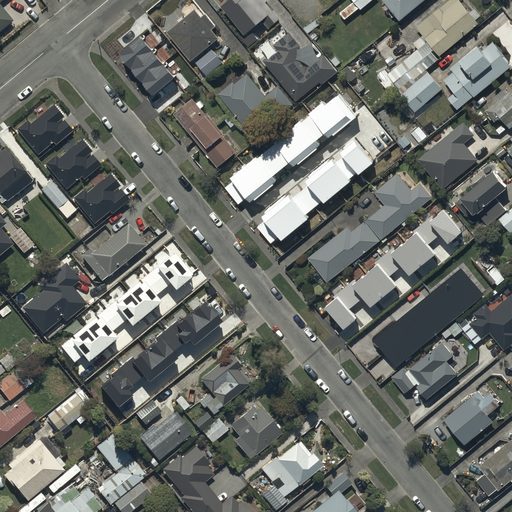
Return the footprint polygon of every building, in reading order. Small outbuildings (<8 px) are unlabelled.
[(0,7),(0,5),(6,0),(0,0),(0,35),(14,23),(0,7)] [(234,0),(222,10),(245,38),(265,22),(271,30),(281,22),(267,5),(269,4),(265,0),(234,0)] [(377,0),(351,0),(354,3),(339,14),(345,22),(359,11),(360,13),(377,0)] [(429,0),(380,0),(400,24),(429,0)] [(449,0),(415,29),(422,37),(412,45),(417,52),(380,82),(391,95),(397,90),(400,93),(480,27),(457,0),(449,0)] [(192,64),(219,41),(212,33),(218,28),(207,16),(203,20),(196,12),(167,36),(192,64)] [(322,87),(339,73),(325,55),(311,67),(304,68),(300,62),(301,48),(289,34),(273,48),(276,52),(262,64),(298,105),(320,85),(322,87)] [(136,60),(147,73),(144,76),(148,82),(152,79),(164,95),(163,95),(171,105),(189,90),(181,80),(185,76),(163,49),(161,50),(156,44),(136,60)] [(448,101),(457,112),(511,68),(511,67),(493,44),(484,50),(481,47),(450,71),(452,73),(448,76),(450,78),(444,83),(454,96),(448,101)] [(207,78),(224,64),(214,51),(197,65),(207,78)] [(416,114),(442,90),(428,74),(401,98),(416,114)] [(254,140),(294,106),(278,87),(267,97),(248,75),(235,86),(233,83),(217,96),(254,140)] [(493,99),(492,108),(486,113),(495,125),(498,122),(502,127),(496,132),(500,136),(508,129),(510,132),(511,130),(511,91),(508,95),(504,90),(493,99)] [(353,118),(336,97),(327,104),(325,101),(311,112),(312,114),(303,121),(318,139),(326,132),(330,137),(353,118)] [(174,116),(218,169),(237,154),(223,137),(225,136),(208,116),(207,117),(193,101),(174,116)] [(75,131),(54,106),(31,125),(28,122),(16,131),(38,157),(54,145),(56,147),(75,131)] [(303,121),(302,120),(276,141),(277,143),(268,150),(283,168),(292,161),(295,165),(322,144),(318,139),(303,121)] [(463,124),(418,161),(443,192),(479,162),(464,145),(474,137),(463,124)] [(104,164),(83,139),(60,158),(57,155),(45,165),(67,191),(82,178),(85,180),(104,164)] [(346,155),(337,163),(352,180),(375,162),(357,139),(342,151),(346,155)] [(0,155),(0,200),(1,201),(0,202),(0,206),(2,209),(6,205),(7,206),(34,183),(26,175),(27,174),(7,150),(0,155)] [(258,155),(232,177),(252,201),(278,179),(274,175),(283,168),(268,150),(260,157),(258,155)] [(327,203),(353,182),(352,180),(337,163),(333,158),(307,180),(311,184),(302,191),(317,209),(326,202),(327,203)] [(471,183),(474,186),(457,200),(466,212),(470,210),(474,214),(478,211),(488,222),(506,207),(496,196),(507,186),(494,170),(488,175),(485,172),(471,183)] [(132,199),(111,173),(88,193),(85,189),(73,199),(95,225),(110,212),(113,215),(132,199)] [(309,260),(328,284),(432,199),(421,185),(412,192),(398,174),(373,194),(384,207),(353,233),(349,228),(309,260)] [(50,179),(41,187),(57,206),(60,204),(65,210),(72,204),(50,179)] [(264,215),(284,239),(310,217),(309,216),(317,209),(302,191),(294,198),(290,194),(264,215)] [(511,234),(511,208),(498,220),(511,235),(511,234)] [(0,228),(6,223),(0,216),(0,256),(14,244),(0,228)] [(86,248),(90,252),(82,258),(104,284),(148,247),(129,224),(110,240),(104,233),(86,248)] [(35,244),(19,227),(9,237),(24,253),(35,244)] [(480,250),(474,243),(463,252),(469,259),(480,250)] [(408,259),(400,251),(385,265),(392,273),(408,259)] [(172,254),(156,267),(175,289),(191,276),(172,254)] [(65,322),(85,304),(74,292),(75,285),(80,281),(65,263),(37,286),(42,291),(21,309),(43,335),(44,334),(46,336),(51,331),(49,329),(62,318),(65,322)] [(463,268),(375,340),(397,367),(485,294),(463,268)] [(395,301),(377,280),(342,308),(360,330),(395,301)] [(144,282),(129,293),(146,314),(161,302),(144,282)] [(129,293),(115,305),(131,326),(146,314),(129,293)] [(511,296),(493,313),(486,305),(473,316),(477,321),(470,326),(482,341),(490,335),(504,353),(511,346),(511,296)] [(108,308),(99,298),(82,313),(80,310),(67,321),(78,333),(108,308)] [(205,301),(191,313),(207,333),(222,321),(205,301)] [(191,313),(176,324),(181,331),(177,335),(184,343),(188,340),(193,345),(207,333),(191,313)] [(100,317),(86,329),(103,350),(117,338),(100,317)] [(86,329),(71,341),(88,362),(103,350),(86,329)] [(160,337),(145,349),(162,370),(177,358),(160,337)] [(453,356),(442,343),(406,374),(418,388),(416,390),(427,402),(457,376),(445,363),(453,356)] [(145,349),(131,361),(147,382),(162,370),(145,349)] [(213,417),(251,384),(240,371),(245,367),(234,354),(203,380),(219,398),(216,401),(212,396),(202,405),(213,417)] [(13,372),(0,382),(0,389),(10,402),(27,388),(13,372)] [(121,381),(115,375),(100,386),(117,407),(132,395),(127,390),(131,386),(125,378),(121,381)] [(79,389),(46,416),(59,432),(93,405),(79,389)] [(453,410),(455,413),(444,422),(467,450),(473,445),(471,443),(494,425),(488,417),(500,408),(498,405),(502,402),(498,398),(494,401),(490,396),(484,400),(479,394),(464,406),(462,404),(453,410)] [(147,425),(162,412),(153,400),(137,413),(147,425)] [(0,447),(37,417),(24,401),(7,415),(2,409),(0,410),(0,447)] [(252,461),(285,433),(263,407),(259,411),(254,406),(230,426),(240,437),(235,442),(252,461)] [(155,426),(140,438),(160,463),(195,434),(178,413),(158,429),(155,426)] [(203,432),(213,443),(228,430),(218,419),(203,432)] [(93,431),(93,432),(94,432),(94,433),(94,434),(95,434),(95,435),(96,435),(97,435),(97,436),(98,436),(99,436),(100,436),(101,436),(102,436),(103,436),(104,436),(105,435),(106,435),(106,434),(107,434),(107,433),(108,433),(108,432),(108,431),(109,431),(109,430),(109,429),(109,428),(109,427),(109,426),(108,425),(108,424),(107,423),(106,422),(105,421),(104,420),(103,420),(102,420),(101,420),(100,420),(99,420),(98,420),(97,421),(96,421),(95,422),(94,423),(94,424),(93,424),(93,425),(93,426),(92,427),(92,428),(92,429),(92,430),(93,431)] [(97,488),(111,505),(154,471),(146,460),(138,466),(113,434),(96,448),(114,470),(113,472),(115,474),(97,488)] [(511,442),(479,469),(485,476),(477,483),(489,498),(498,491),(499,492),(511,481),(511,442)] [(28,502),(65,473),(42,443),(10,468),(13,472),(6,478),(12,486),(12,482),(28,502)] [(310,482),(308,480),(323,467),(312,454),(310,456),(299,444),(298,446),(296,444),(277,461),(276,460),(260,473),(271,486),(277,481),(284,488),(278,493),(273,488),(262,498),(274,511),(279,511),(288,505),(284,500),(300,486),(302,489),(310,482)] [(211,465),(197,448),(183,459),(181,457),(165,471),(198,511),(248,511),(241,503),(239,505),(233,498),(223,505),(206,484),(216,475),(210,467),(211,465)] [(327,489),(332,495),(311,511),(357,511),(343,494),(353,486),(344,475),(327,489)] [(142,483),(115,505),(121,511),(135,511),(154,497),(142,483)] [(95,511),(74,487),(56,503),(53,500),(38,511),(95,511)]
